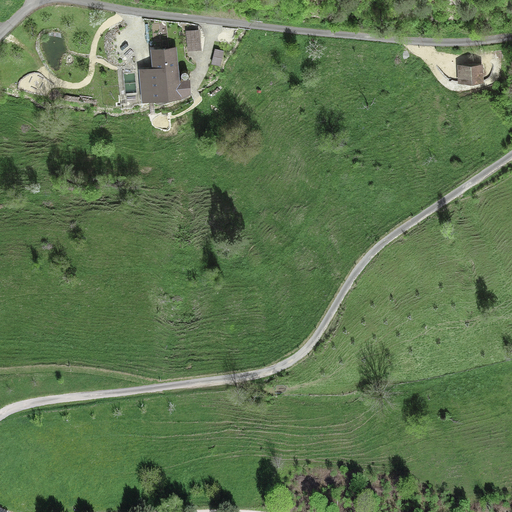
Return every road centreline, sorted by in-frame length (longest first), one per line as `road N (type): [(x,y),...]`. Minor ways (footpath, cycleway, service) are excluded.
road 1 (track): [(511,155),(373,252),(293,360),(253,375),(46,400),(0,414)]
road 2 (track): [(79,0),(426,40),(511,35)]
road 3 (track): [(154,388),(64,369),(0,372)]
